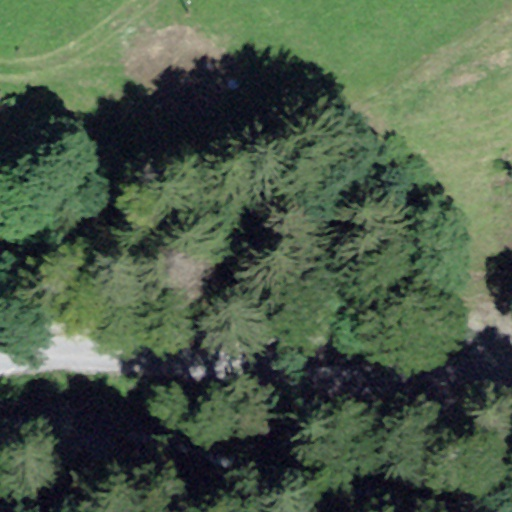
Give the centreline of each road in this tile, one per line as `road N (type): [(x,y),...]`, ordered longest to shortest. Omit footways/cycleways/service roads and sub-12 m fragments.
road 1 (unclassified): [(0,352),(103,349),(511,370)]
road 2 (track): [(143,0),(49,61),(0,67)]
